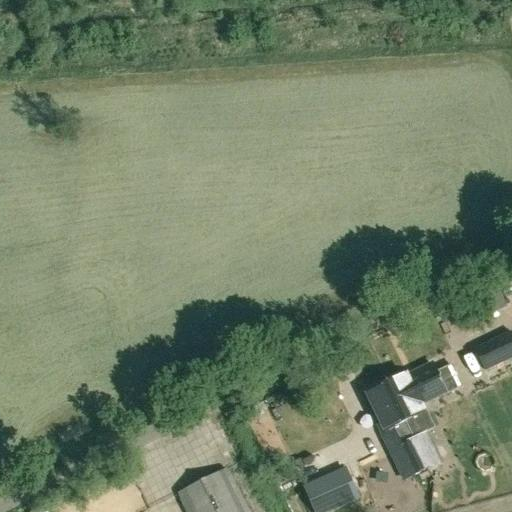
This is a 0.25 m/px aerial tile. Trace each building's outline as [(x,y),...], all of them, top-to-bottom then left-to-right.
[(511,339),(476,356),(487,379),(511,367),(511,339)] [(433,427),(423,406),(463,386),(452,365),(436,372),(433,366),(409,377),(408,374),(364,395),(383,434),(407,422),(414,437),(433,427)] [(415,440),(400,447),(414,476),(429,468),(415,440)] [(310,506),(312,511),(337,511),(360,502),(345,470),(302,490),(310,506)] [(188,511),(248,511),(228,471),(180,495),(188,511)]
